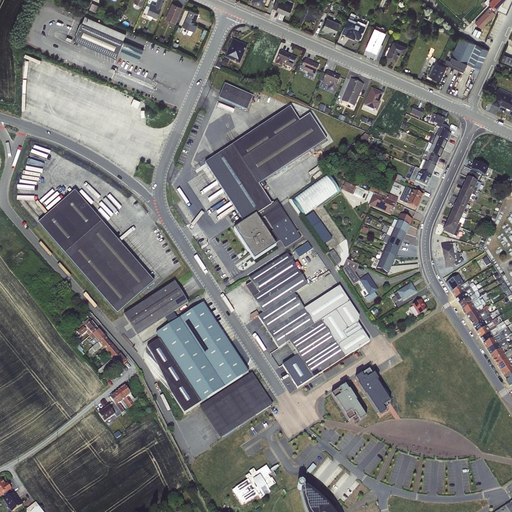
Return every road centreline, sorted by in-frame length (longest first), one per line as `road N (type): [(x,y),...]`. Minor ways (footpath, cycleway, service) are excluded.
road 1 (residential): [(14,153),(2,190),(9,212),(138,359),(189,458)]
road 2 (residential): [(159,207),(293,411),(382,347)]
road 3 (residential): [(231,8),(467,113)]
road 4 (residential): [(231,8),(159,174),(159,207)]
road 5 (residential): [(476,117),(426,225),(445,306)]
road 6 (unknown): [(24,125),(45,94),(172,143)]
road 7 (residential): [(288,206),(382,347)]
road 8 (residential): [(0,471),(130,373)]
road 9 (residential): [(159,207),(99,160),(24,125)]
road 10 (unclassified): [(492,494),(426,498),(383,489),(384,511)]
road 11 (unknown): [(193,92),(212,111),(189,171),(179,181),(159,174)]
